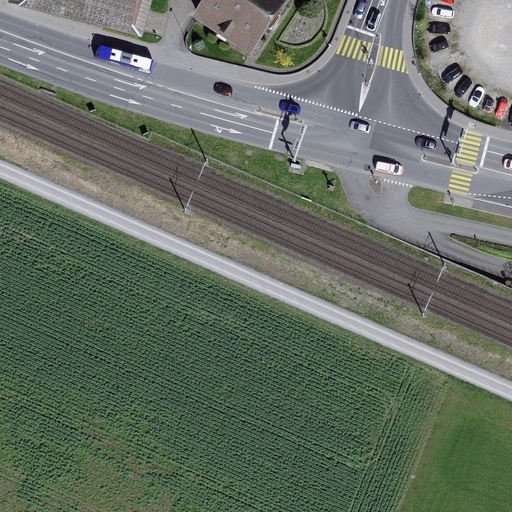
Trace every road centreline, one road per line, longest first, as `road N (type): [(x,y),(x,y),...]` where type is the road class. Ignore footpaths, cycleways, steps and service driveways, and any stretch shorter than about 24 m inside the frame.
road 1 (track): [(0,169),(511,393)]
road 2 (primary): [(0,30),(348,130)]
road 3 (primary): [(348,130),(511,167)]
road 4 (tertiary): [(348,130),(391,0)]
